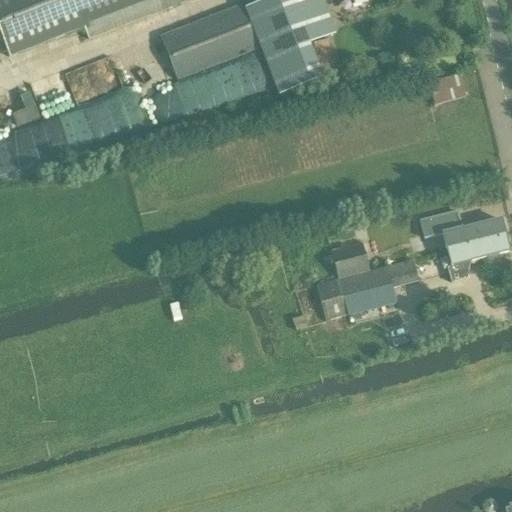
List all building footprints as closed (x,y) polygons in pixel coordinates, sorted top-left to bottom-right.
[(0,0),(0,37),(10,61),(83,30),(88,41),(193,0),(0,0)] [(308,0),(270,0),(265,2),(281,41),(260,49),(258,50),(277,98),(320,81),(307,47),(324,40),(308,0)] [(176,82),(258,50),(281,41),(265,2),(245,10),(243,6),(159,39),(176,82)] [(328,42),(313,45),(320,79),(336,76),(328,42)] [(392,54),(382,56),(384,67),(394,64),(392,54)] [(457,213),(418,223),(423,240),(440,235),(445,253),(502,238),(498,222),(462,232),(460,230),(462,230),(457,213)] [(502,238),(445,253),(449,270),(453,284),(466,280),(469,263),(486,259),(488,267),(491,270),(498,268),(501,264),(498,256),(507,253),(502,238)] [(337,281),(367,273),(360,246),(330,253),(337,281)] [(367,274),(367,273),(337,281),(337,283),(315,288),(324,324),(395,306),(392,290),(417,284),(412,264),(367,274)]
